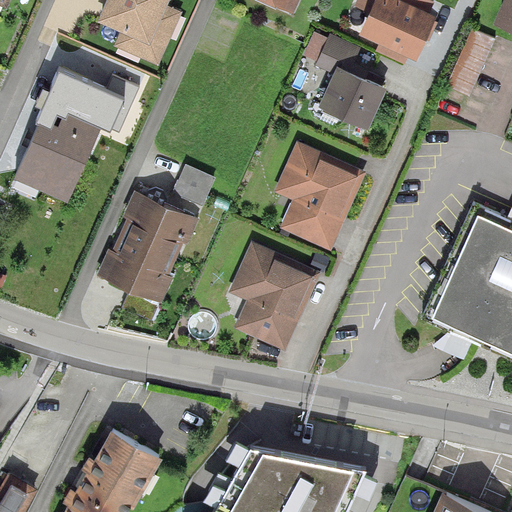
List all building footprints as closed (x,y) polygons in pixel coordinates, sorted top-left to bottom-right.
[(103,0),(97,15),(122,26),(114,44),(156,63),(180,12),(164,4),(165,0),(103,0)] [(412,0),(370,0),(359,26),(383,37),(407,47),(416,51),(434,9),(412,0)] [(511,0),(503,0),(499,12),(511,17),(511,0)] [(452,87),(476,97),(501,37),(477,27),(452,87)] [(303,54),(317,60),(327,38),(313,32),(303,54)] [(338,60),(348,65),(355,48),(328,36),(327,38),(317,60),(316,63),(334,70),(338,60)] [(401,61),(407,47),(383,37),(377,50),(401,61)] [(334,70),(321,98),(368,119),(385,81),(348,65),(338,60),(334,70)] [(126,83),(115,109),(128,114),(139,89),(126,83)] [(16,174),(64,193),(97,113),(66,101),(60,117),(42,110),(16,174)] [(281,224),(327,244),(360,171),(298,143),(278,189),(294,196),(281,224)] [(185,164),(172,192),(200,205),(213,176),(185,164)] [(136,192),(120,232),(174,253),(190,213),(136,192)] [(511,217),(481,204),(435,309),(511,342),(511,217)] [(174,253),(120,232),(103,275),(156,296),(174,253)] [(314,275),(248,248),(231,289),(253,298),(240,327),(284,345),(314,275)] [(109,425),(61,511),(124,511),(158,452),(109,425)] [(303,450),(252,443),(213,500),(208,511),(340,511),(363,464),(303,450)] [(0,497),(0,511),(20,511),(36,484),(15,471),(0,497)] [(483,511),(452,498),(445,511),(483,511)]
